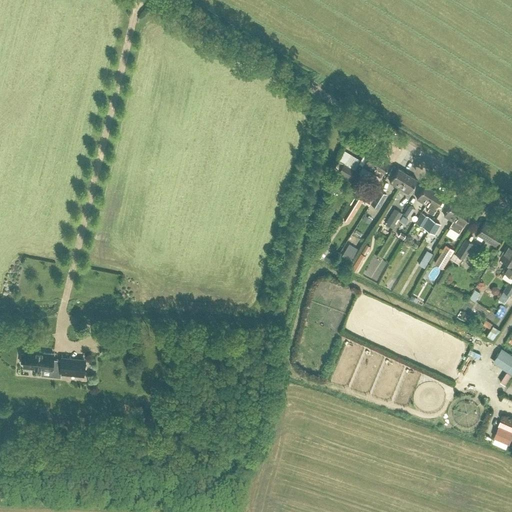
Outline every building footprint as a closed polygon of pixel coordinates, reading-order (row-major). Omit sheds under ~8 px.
[(362,165),(372,171),(380,157),(371,151),(362,165)] [(380,157),(372,171),(381,177),(390,163),(380,157)] [(352,182),(358,172),(344,163),(337,174),(352,182)] [(399,188),(407,174),(398,168),(389,182),(399,188)] [(407,174),(399,188),(408,193),(417,179),(407,174)] [(373,182),(363,196),(371,201),(380,186),(373,182)] [(416,198),(426,204),(434,190),(425,184),(416,198)] [(379,189),(370,202),(378,207),(386,194),(379,189)] [(444,196),(434,190),(426,204),(429,206),(427,210),(433,214),(435,210),(444,196)] [(361,198),(357,196),(342,220),(346,222),(361,198)] [(444,215),(453,221),(462,207),(452,201),(444,215)] [(405,222),(414,208),(408,204),(403,212),(403,213),(400,219),(405,222)] [(402,212),(394,207),(385,222),(393,227),(402,212)] [(471,212),(462,207),(453,221),(450,226),(459,232),(462,227),(471,212)] [(422,212),(416,222),(422,226),(428,216),(422,212)] [(423,226),(429,230),(435,220),(429,217),(423,226)] [(440,224),(435,220),(429,230),(434,233),(440,224)] [(495,245),(503,232),(485,221),(477,234),(495,245)] [(449,257),(459,263),(473,242),(465,237),(455,252),(453,251),(449,257)] [(511,275),(511,237),(500,258),(508,263),(504,271),(511,275)] [(339,258),(348,264),(358,248),(349,242),(339,258)] [(454,249),(445,244),(434,263),(442,268),(454,249)] [(320,257),(328,260),(331,253),(324,250),(320,257)] [(493,295),(498,290),(492,282),(486,287),(493,295)] [(510,295),(511,291),(511,284),(508,282),(498,298),(504,302),(509,294),(510,295)] [(475,300),(480,292),(474,288),(469,297),(475,300)] [(492,323),(485,319),(482,323),(489,328),(492,323)] [(492,324),(485,335),(493,340),(500,329),(492,324)] [(53,352),(24,349),(24,353),(21,352),(20,362),(23,362),(23,366),(51,368),(50,375),(60,376),(60,373),(83,375),(85,361),(53,358),(53,352)] [(491,365),(511,371),(511,354),(495,350),(491,365)] [(465,373),(473,375),(477,362),(469,359),(465,373)] [(511,431),(498,425),(493,436),(508,443),(511,432),(511,431)]
